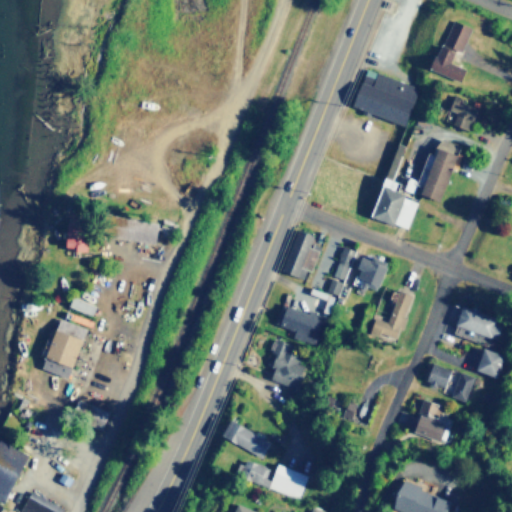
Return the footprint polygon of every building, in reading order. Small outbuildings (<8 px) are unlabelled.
[(430,68),(459,80),(464,67),(454,63),(469,25),(450,17),(430,68)] [(350,105),(403,123),(416,85),(364,66),(350,105)] [(477,101),(451,97),(447,119),(473,123),(477,101)] [(439,199),(457,152),(434,143),(427,161),(422,160),(412,189),(439,199)] [(369,214),(405,228),(416,199),(380,185),(369,214)] [(155,242),(158,222),(114,214),(111,234),(155,242)] [(87,248),(89,217),(67,216),(65,247),(87,248)] [(284,271),(302,276),(304,268),(310,269),(315,249),(310,248),(314,233),(295,228),(284,271)] [(353,248),(342,244),(324,289),(335,294),(353,248)] [(378,283),(386,261),(362,252),(354,274),(378,283)] [(410,293),(393,287),(384,317),(372,314),(368,329),(393,337),(396,327),(399,328),(410,293)] [(68,306),(92,312),(95,302),(71,295),(68,306)] [(451,333),(478,340),(480,335),(493,338),(499,318),(480,313),(482,308),(460,301),(451,333)] [(292,329),(290,335),(312,344),(322,316),(286,302),(277,323),(292,329)] [(42,368),(69,376),(85,325),(57,316),(42,368)] [(268,377),(293,388),(304,364),(286,355),(291,344),(273,336),(267,347),(275,350),(268,364),(273,366),(268,377)] [(501,353),(482,346),(473,368),(492,375),(501,353)] [(443,387),(450,368),(430,361),(423,381),(443,387)] [(463,400),(472,375),(458,370),(449,394),(463,400)] [(437,439),(449,408),(422,398),(410,429),(437,439)] [(268,440),(229,416),(219,432),(259,456),(268,440)] [(0,495),(0,438),(27,452),(4,497),(0,495)] [(390,507),(403,511),(444,511),(449,498),(400,480),(390,507)] [(58,511),(62,507),(30,488),(19,507),(27,511),(58,511)] [(260,511),(261,511),(233,501),(228,511),(260,511)]
